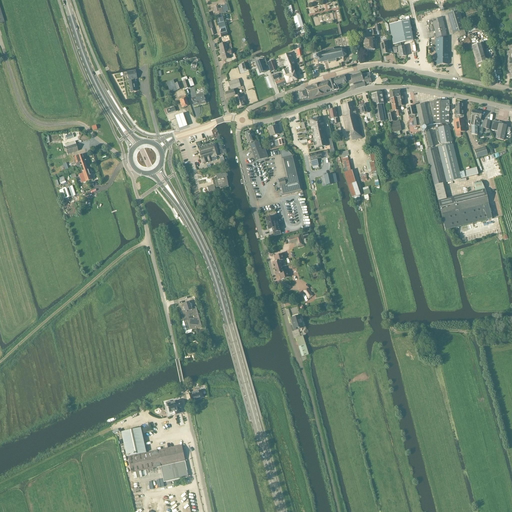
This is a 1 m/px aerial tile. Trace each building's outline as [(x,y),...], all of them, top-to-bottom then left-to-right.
[(453,34),(465,30),(459,11),(447,15),(453,34)] [(300,15),(292,17),(295,28),(303,26),(300,15)] [(436,39),(435,58),(436,58),(448,58),(448,39),(447,39),(442,18),(432,20),(437,39),(436,39)] [(409,21),(390,25),(393,45),(397,44),(400,43),(413,41),(410,25),(409,21)] [(481,24),(467,28),(468,32),(468,33),(469,33),(482,29),(481,24)] [(219,30),(221,38),(227,36),(225,28),(219,30)] [(364,51),(374,50),(374,39),(363,39),(364,51)] [(383,43),(380,44),(382,55),(389,54),(388,50),(390,50),(388,40),(383,41),(383,43)] [(218,45),(223,61),(230,59),(229,55),(231,55),(230,50),(228,51),(226,43),(218,45)] [(400,43),(397,44),(398,48),(399,57),(406,56),(404,47),(401,47),(400,43)] [(477,64),(486,62),(481,44),(472,47),(477,64)] [(343,58),(346,55),(345,51),(341,49),(334,51),(333,49),(325,51),(326,52),(316,54),(315,56),(313,57),(314,62),(317,61),(317,64),(328,61),(328,63),(336,61),(336,60),(343,58)] [(286,69),(295,66),(290,54),(281,57),(282,60),(278,61),(280,66),(284,65),(286,69)] [(262,60),(255,62),(259,74),(266,72),(265,67),(268,66),(265,59),(262,60)] [(295,66),(286,69),(286,70),(283,70),(285,76),(289,75),(294,73),(293,67),(295,66)] [(127,73),(128,77),(131,92),(135,91),(134,82),(136,82),(135,79),(137,79),(136,71),(127,73)] [(293,79),(293,82),(297,80),(294,73),(289,75),(291,80),(293,79)] [(365,86),(365,85),(361,76),(360,74),(351,77),(353,84),(355,89),(365,86)] [(368,74),(361,76),(365,85),(371,83),(368,74)] [(282,77),(283,79),(285,85),(293,82),(293,79),(291,80),(289,75),(285,76),(282,77)] [(332,80),(336,90),(337,90),(340,89),(339,85),(342,84),(343,85),(346,84),(345,82),(346,82),(344,76),(333,80),(332,80)] [(182,82),(185,90),(190,88),(190,87),(187,80),(187,78),(182,80),(182,82)] [(283,79),(275,82),(277,88),(285,85),(283,79)] [(231,90),(240,87),(238,80),(228,83),(231,90)] [(336,90),(332,80),(326,82),(322,83),(326,93),(336,90)] [(170,93),(180,90),(182,89),(180,82),(174,84),(173,81),(167,83),(170,93)] [(326,93),(322,83),(305,88),(309,99),(326,93)] [(239,108),(246,106),(242,94),(238,95),(238,94),(235,95),(233,90),(224,93),(226,99),(235,97),(239,108)] [(294,101),(307,98),(306,94),(305,95),(304,91),(298,93),(292,95),(294,101)] [(397,97),(398,106),(404,105),(402,91),(389,93),(390,98),(397,97)] [(381,94),(372,96),(376,122),(386,121),(381,94)] [(179,100),(180,102),(182,108),(188,106),(185,96),(182,97),(182,100),(179,100)] [(194,106),(206,103),(204,96),(192,99),(194,106)] [(400,116),(398,106),(397,97),(390,98),(392,111),(396,111),(397,117),(400,116)] [(446,182),(461,179),(460,173),(459,173),(453,145),(452,145),(448,124),(449,124),(449,101),(446,101),(434,101),(430,102),(434,121),(438,142),(440,145),(441,144),(443,147),(439,148),(443,168),(446,182)] [(353,102),(341,105),(343,113),(355,110),(355,109),(353,102)] [(420,127),(429,126),(424,104),(416,106),(420,124),(419,124),(419,127),(420,127)] [(454,111),(454,115),(456,115),(456,116),(460,116),(460,118),(463,118),(463,111),(462,111),(462,104),(455,104),(456,111),(454,111)] [(361,114),(368,113),(366,105),(359,106),(361,114)] [(176,112),(174,106),(166,109),(168,114),(176,112)] [(409,116),(409,118),(415,117),(413,106),(407,108),(408,112),(407,112),(408,116),(409,116)] [(335,109),(329,110),(330,119),(334,119),(335,124),(338,123),(337,119),(337,118),(335,109)] [(343,113),(342,117),(346,132),(350,132),(352,141),(362,138),(355,110),(343,113)] [(474,126),(477,111),(472,110),(471,116),(469,116),(468,124),(469,126),(471,127),(471,135),(477,136),(477,128),(477,127),(474,126)] [(183,113),(175,116),(179,128),(187,126),(183,113)] [(322,147),(328,146),(322,118),(318,119),(317,118),(314,119),(314,120),(310,121),(316,148),(320,148),(322,147)] [(455,133),(465,132),(463,120),(454,121),(455,133)] [(399,121),(390,124),(392,133),(393,132),(399,131),(401,131),(399,121)] [(503,140),(506,126),(499,124),(499,122),(493,121),(491,130),(497,131),(495,139),(503,140)] [(277,128),(279,127),(278,125),(268,128),(270,137),(279,134),(277,128)] [(250,132),(245,134),(248,143),(251,142),(251,144),(257,142),(256,140),(256,141),(254,137),(253,137),(252,137),(250,132)] [(426,149),(433,147),(429,133),(422,135),(426,149)] [(251,144),(250,145),(256,162),(267,158),(265,149),(261,150),(258,142),(257,142),(251,144)] [(78,151),(76,144),(65,148),(68,155),(78,151)] [(214,157),(219,156),(215,145),(198,150),(203,164),(212,161),(211,158),(214,157)] [(477,158),(488,155),(485,147),(474,151),(477,158)] [(286,178),(278,180),(282,196),(302,192),(294,156),(288,157),(286,149),(280,151),(282,159),(284,168),(286,178)] [(434,149),(426,151),(438,201),(446,199),(434,149)] [(376,152),(370,154),(371,161),(366,162),(366,163),(369,173),(376,172),(379,172),(377,161),(376,152)] [(321,153),(309,155),(311,167),(318,166),(317,160),(320,159),(322,159),(321,153)] [(82,169),(87,167),(83,155),(74,158),(77,167),(81,166),(82,169)] [(348,160),(347,156),(342,158),(343,159),(342,159),(342,162),(344,172),(350,171),(348,160)] [(89,175),(87,167),(82,169),(83,173),(79,175),(82,183),(92,180),(91,175),(89,175)] [(460,172),(460,173),(461,179),(478,175),(476,168),(460,172)] [(355,183),(352,171),(343,173),(347,185),(355,183)] [(217,178),(215,179),(214,179),(214,180),(213,180),(213,181),(214,186),(207,187),(209,194),(216,193),(215,188),(226,186),(225,179),(227,179),(226,174),(217,176),(217,178)] [(332,174),(324,176),(326,185),(334,184),(332,174)] [(367,177),(366,174),(359,176),(361,183),(367,181),(366,177),(367,177)] [(481,182),(474,184),(475,191),(484,189),(481,182)] [(356,183),(347,186),(352,199),(360,196),(356,183)] [(72,186),(62,190),(65,199),(75,196),(76,196),(72,186)] [(446,199),(438,201),(445,230),(492,219),(485,190),(476,192),(446,199)] [(273,217),(266,219),(268,229),(272,229),(273,233),(279,231),(277,222),(275,223),(273,217)] [(296,236),(287,239),(289,244),(298,242),(296,236)] [(274,269),(282,267),(281,264),(282,264),(281,261),(283,260),(281,255),(283,254),(282,254),(274,257),(275,262),(273,263),(274,269)] [(282,270),(282,267),(274,269),(276,275),(279,274),(281,280),(289,277),(288,277),(286,272),(285,273),(284,270),(282,270)] [(309,299),(313,296),(309,290),(305,293),(309,299)] [(185,310),(181,312),(187,332),(198,328),(202,327),(196,307),(191,309),(190,305),(189,305),(189,303),(184,305),(185,306),(184,307),(185,310)] [(295,331),(303,328),(300,316),(291,318),(295,331)] [(299,347),(305,344),(303,336),(296,338),(299,347)] [(306,347),(299,349),(302,357),(309,355),(306,347)] [(191,401),(203,398),(201,391),(189,394),(191,401)] [(180,397),(163,401),(168,417),(177,415),(181,414),(184,413),(180,397)] [(172,427),(169,419),(161,422),(161,423),(164,430),(172,427)] [(141,428),(121,433),(126,457),(127,457),(134,489),(188,477),(181,447),(146,454),(146,453),(146,452),(141,428)]
